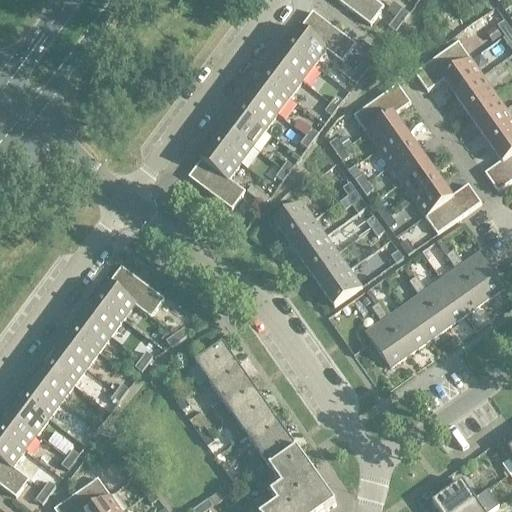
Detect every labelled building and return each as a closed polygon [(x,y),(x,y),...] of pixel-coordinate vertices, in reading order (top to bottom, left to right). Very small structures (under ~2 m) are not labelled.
[(333,0),(370,27),(384,9),(371,0),(333,0)] [(402,11),(396,18),(403,24),(409,16),(402,11)] [(313,14),(300,31),(327,51),(326,52),(342,65),(356,47),(313,14)] [(403,24),(396,18),(388,29),(395,34),(403,24)] [(511,33),(504,23),(497,28),(504,38),(511,33)] [(494,28),(486,33),(492,42),(500,37),(494,28)] [(327,51),(300,31),(288,47),(314,68),(326,52),(327,51)] [(427,94),(444,83),(443,82),(471,62),(458,45),(414,76),(427,94)] [(314,68),(288,47),(275,64),(302,84),(314,68)] [(483,79),(471,62),(443,82),(444,83),(455,98),(483,79)] [(302,84),(275,64),(263,80),(290,101),(302,84)] [(362,64),(354,74),(362,79),(369,69),(362,64)] [(362,79),(354,74),(349,82),(356,87),(362,79)] [(494,96),(483,79),(455,98),(467,115),(494,96)] [(290,101),(263,80),(251,97),(277,117),(290,101)] [(354,118),(366,136),(394,117),(394,118),(411,106),(398,87),(354,118)] [(506,112),(494,96),(467,115),(479,132),(506,112)] [(277,117),(251,97),(238,114),(265,134),(277,117)] [(336,98),(331,106),(338,111),(344,103),(336,98)] [(338,111),(331,106),(325,113),(332,119),(338,111)] [(511,132),(511,120),(506,112),(479,132),(490,148),(511,132)] [(265,134),(238,114),(226,130),(253,150),(265,134)] [(394,117),(366,136),(378,153),(405,133),(394,118),(394,117)] [(253,150),(226,130),(214,146),(241,166),(253,150)] [(312,131),(306,139),(313,144),(319,136),(312,131)] [(511,157),(511,132),(490,148),(501,164),(502,165),(511,157)] [(417,150),(405,133),(378,153),(390,169),(417,150)] [(345,138),(339,142),(344,150),(351,145),(345,138)] [(313,144),(306,139),(300,146),(307,152),(313,144)] [(336,141),(329,146),(337,157),(344,152),(336,141)] [(241,166),(214,146),(202,163),(228,183),(229,182),(241,166)] [(429,167),(417,150),(390,169),(401,186),(429,167)] [(349,159),(344,152),(337,157),(342,165),(349,159)] [(511,184),(511,157),(502,165),(501,164),(485,176),(498,194),(511,184)] [(228,183),(202,163),(189,180),(232,212),(245,194),(229,182),(228,183)] [(287,164),(281,171),(288,177),(294,169),(287,164)] [(441,183),(429,167),(401,186),(413,203),(441,183)] [(288,177),(281,171),(275,179),(283,184),(288,177)] [(362,177),(355,182),(360,190),(367,185),(362,177)] [(452,199),(441,183),(413,203),(425,219),(452,200),(452,199)] [(355,193),(350,185),(343,190),(348,198),(355,193)] [(373,193),(367,185),(360,190),(366,198),(373,193)] [(468,187),(452,199),(452,200),(425,219),(437,237),(481,206),(468,187)] [(249,196),(257,202),(262,195),(255,189),(249,196)] [(361,201),(355,193),(348,198),(354,206),(361,201)] [(270,201),(262,195),(257,202),(265,208),(270,201)] [(274,224),(287,242),(314,223),(302,205),(274,224)] [(385,210),(378,216),(384,223),(391,218),(385,210)] [(396,226),(391,218),(384,223),(389,231),(396,226)] [(379,227),(373,219),(366,224),(372,232),(379,227)] [(326,239),(314,223),(287,242),(298,259),(326,239)] [(384,234),(379,227),(372,232),(377,239),(384,234)] [(338,256),(326,239),(298,259),(310,275),(338,256)] [(407,242),(400,247),(408,258),(415,253),(407,242)] [(403,261),(398,253),(390,258),(396,266),(403,261)] [(446,258),(451,265),(458,260),(454,253),(446,258)] [(349,273),(338,256),(310,275),(322,292),(349,273)] [(479,256),(463,267),(460,270),(484,305),(504,291),(479,256)] [(463,267),(458,260),(451,265),(456,272),(441,283),(466,318),(484,305),(460,270),(463,267)] [(121,269),(108,287),(135,307),(135,308),(151,320),(165,302),(121,269)] [(362,290),(349,273),(322,292),(334,310),(362,290)] [(409,284),(414,291),(421,286),(416,279),(409,284)] [(466,318),(441,283),(426,293),(423,296),(447,331),(466,318)] [(426,293),(421,286),(414,291),(419,298),(404,309),(429,344),(447,331),(423,296),(426,293)] [(135,307),(108,287),(96,303),(123,323),(135,308),(135,307)] [(363,303),(366,308),(371,305),(368,300),(363,303)] [(123,323),(96,303),(84,319),(111,340),(123,323)] [(372,311),(377,318),(384,312),(379,305),(372,311)] [(429,344),(404,309),(389,319),(385,322),(410,357),(429,344)] [(389,319),(384,312),(377,318),(382,325),(366,336),(390,371),(410,357),(385,322),(389,319)] [(111,340),(84,319),(72,336),(98,356),(111,340)] [(185,330),(174,337),(179,345),(190,337),(185,330)] [(98,356),(72,336),(59,352),(86,372),(98,356)] [(179,345),(174,337),(166,343),(171,350),(179,345)] [(195,365),(208,384),(236,364),(223,346),(195,365)] [(86,372),(59,352),(47,369),(74,389),(86,372)] [(146,354),(140,362),(147,367),(153,360),(146,354)] [(147,367),(140,362),(135,370),(142,375),(147,367)] [(248,382),(236,364),(208,384),(221,401),(248,382)] [(74,389),(47,369),(34,385),(61,405),(74,389)] [(261,400),(248,382),(221,401),(233,419),(261,400)] [(61,405),(34,385),(22,402),(49,422),(61,405)] [(122,387),(116,395),(123,400),(129,392),(122,387)] [(178,393),(171,398),(177,406),(184,401),(178,393)] [(123,400),(116,395),(110,402),(117,408),(123,400)] [(273,417),(261,400),(233,419),(246,437),(273,417)] [(190,409),(184,401),(177,406),(182,414),(190,409)] [(49,422),(22,402),(10,418),(37,438),(49,422)] [(286,435),(273,417),(246,437),(258,454),(286,435)] [(37,438),(10,418),(0,431),(0,435),(25,454),(37,438)] [(97,420),(91,428),(98,433),(104,425),(97,420)] [(98,433),(91,428),(86,435),(93,440),(98,433)] [(203,428),(196,433),(202,441),(209,436),(203,428)] [(25,454),(0,435),(0,461),(12,470),(13,469),(25,454)] [(298,452),(286,435),(258,454),(271,472),(298,452)] [(214,444),(209,436),(202,441),(207,449),(214,444)] [(114,440),(96,452),(105,464),(123,451),(114,440)] [(73,452),(67,460),(74,465),(80,458),(73,452)] [(310,470),(298,452),(271,472),(282,489),(283,490),(310,470)] [(74,465),(67,460),(61,468),(68,473),(74,465)] [(136,470),(129,460),(121,465),(129,475),(136,470)] [(12,470),(0,461),(0,488),(16,500),(30,482),(13,469),(12,470)] [(502,466),(510,477),(511,474),(511,466),(509,462),(502,466)] [(228,463),(221,469),(227,476),(234,471),(228,463)] [(331,500),(310,470),(283,490),(282,489),(271,497),(278,506),(279,506),(283,511),(327,511),(326,510),(325,509),(324,508),(322,507),(321,506),(320,506),(320,501),(321,502),(323,502),(324,503),(326,503),(328,502),(330,501),(331,500)] [(240,479),(234,471),(227,476),(232,484),(240,479)] [(98,481),(54,511),(91,511),(111,499),(98,481)] [(49,484),(43,492),(50,497),(56,489),(49,484)] [(462,484),(435,503),(432,505),(437,511),(459,511),(475,501),(462,484)] [(153,494),(147,486),(140,491),(146,499),(153,494)] [(230,497),(225,489),(217,495),(222,502),(230,497)] [(50,497),(43,492),(35,502),(42,508),(50,497)] [(158,502),(153,494),(146,499),(151,507),(158,502)] [(119,511),(111,499),(91,511),(119,511)] [(482,511),(475,501),(459,511),(482,511)] [(208,511),(213,509),(207,502),(200,507),(202,511),(208,511)]
